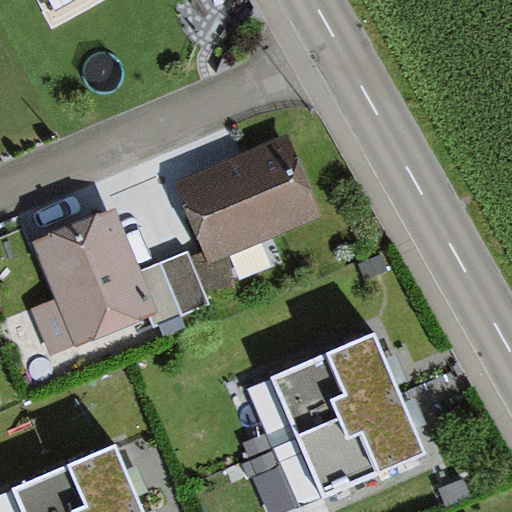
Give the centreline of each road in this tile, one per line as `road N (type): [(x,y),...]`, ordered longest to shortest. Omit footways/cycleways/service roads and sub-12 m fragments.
road 1 (tertiary): [(511,372),(330,50)]
road 2 (residential): [(330,50),(0,191)]
